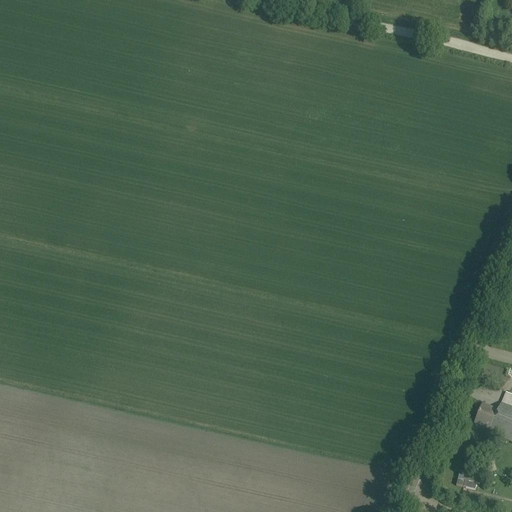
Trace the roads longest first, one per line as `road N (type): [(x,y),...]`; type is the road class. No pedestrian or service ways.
road 1 (unclassified): [(400,511),(511,266)]
road 2 (track): [(258,0),(511,56)]
